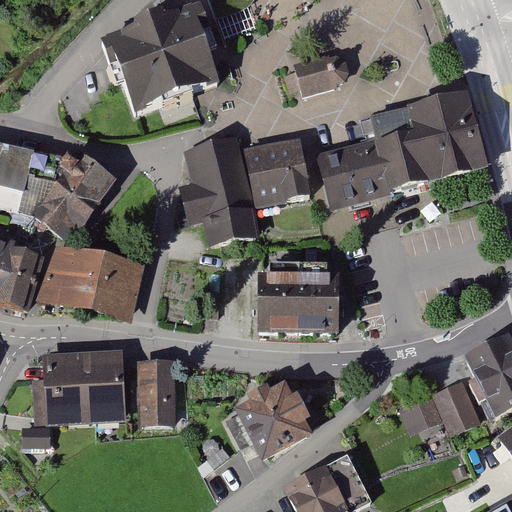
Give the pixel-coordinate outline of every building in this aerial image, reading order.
[(208,0),(218,23),(247,10),(251,0),(208,0)] [(194,13),(108,44),(135,120),(221,89),(194,13)] [(330,59),(295,69),(297,76),(302,94),(304,102),(339,93),(338,89),(346,87),(349,78),(346,67),(339,61),(331,63),(330,59)] [(289,98),(302,94),(297,76),(285,80),(289,98)] [(373,147),(316,162),(330,216),(486,177),(466,100),(367,125),(373,147)] [(240,143),(184,154),(191,188),(181,190),(189,230),(204,227),(209,253),(261,243),(255,213),(243,156),(240,143)] [(243,156),(255,213),(311,202),(299,144),(243,156)] [(0,151),(0,211),(10,214),(9,228),(26,230),(32,221),(63,246),(112,188),(72,161),(68,167),(0,151)] [(13,245),(0,241),(0,291),(11,252),(13,245)] [(87,257),(57,250),(37,306),(72,315),(87,257)] [(45,261),(11,252),(0,291),(0,308),(29,316),(45,261)] [(87,257),(72,315),(102,322),(117,264),(87,257)] [(146,272),(117,264),(102,322),(132,329),(146,272)] [(258,339),(299,340),(299,282),(259,281),(258,339)] [(340,282),(299,282),(299,340),(340,340),(340,282)] [(511,345),(509,341),(465,363),(496,425),(511,416),(511,345)] [(123,356),(83,358),(87,429),(127,427),(123,356)] [(47,431),(87,429),(83,358),(43,361),(47,431)] [(174,366),(137,366),(139,432),(176,431),(174,366)] [(463,385),(400,414),(411,439),(443,425),(450,441),(482,428),(463,385)] [(250,407),(235,416),(263,469),(314,442),(306,428),(311,425),(298,401),(293,403),(286,389),(271,396),(268,391),(248,402),(250,407)] [(51,433),(23,433),(23,451),(51,451),(51,433)] [(511,433),(498,444),(511,463),(511,433)] [(348,461),(283,494),(292,511),(363,511),(372,507),(348,461)]
